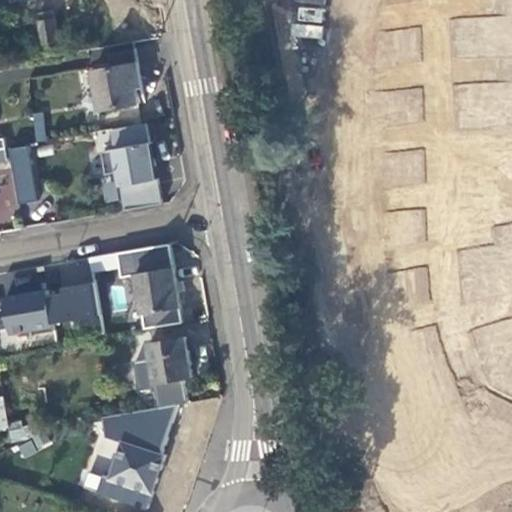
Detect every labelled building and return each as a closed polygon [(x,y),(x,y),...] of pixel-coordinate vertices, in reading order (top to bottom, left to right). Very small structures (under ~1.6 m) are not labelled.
[(386,9),(336,17),(340,36),(323,39),(327,64),(394,53),(386,9)] [(44,43),(59,41),(55,21),(40,23),(44,43)] [(112,67),(139,62),(137,48),(110,53),(112,67)] [(142,79),(139,62),(112,67),(95,69),(95,73),(87,75),(89,86),(97,84),(102,109),(141,102),(137,80),(142,79)] [(367,75),(343,79),(346,96),(337,97),(341,121),(399,111),(395,87),(370,92),(367,75)] [(41,112),(31,114),(36,141),(46,138),(41,112)] [(155,157),(148,122),(113,128),(117,148),(104,151),(108,173),(121,171),(127,210),(159,204),(152,166),(158,165),(156,157),(155,157)] [(394,130),(344,138),(348,157),(331,160),(335,185),(401,174),(394,130)] [(0,163),(9,162),(8,157),(13,156),(11,146),(8,147),(0,148),(0,163)] [(367,199),(344,204),(348,221),(339,223),(344,246),(402,233),(396,209),(371,215),(367,199)] [(396,252),(347,264),(352,283),(336,287),(342,312),(407,296),(396,252)] [(182,305),(176,267),(137,274),(143,312),(182,305)] [(426,267),(405,269),(408,305),(430,303),(426,267)] [(7,297),(0,298),(0,344),(3,344),(2,339),(23,335),(20,319),(11,320),(7,297)] [(378,321),(355,327),(360,343),(351,346),(357,369),(414,353),(408,329),(383,336),(378,321)] [(194,375),(187,336),(150,343),(152,357),(138,360),(142,385),(194,375)] [(417,370),(371,391),(380,409),(364,416),(375,439),(436,411),(417,370)] [(0,427),(10,426),(5,397),(0,397),(0,427)] [(416,445),(396,458),(405,472),(397,477),(411,497),(460,465),(447,444),(425,459),(416,445)] [(101,483),(162,503),(175,463),(134,450),(131,456),(137,457),(132,470),(108,462),(101,483)] [(493,511),(463,481),(431,511),(493,511)]
